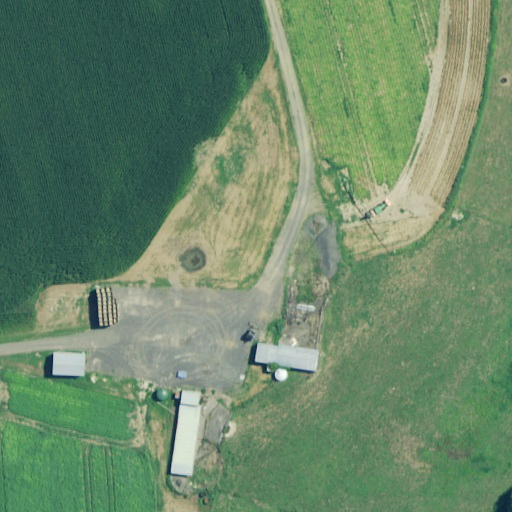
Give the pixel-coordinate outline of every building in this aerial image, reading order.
[(166,347),(166,334),(135,335),(135,347),(166,347)] [(169,345),(189,345),(200,346),(200,335),(169,334),(169,345)] [(189,345),(169,345),(169,353),(188,353),(189,345)] [(274,366),(312,371),(314,352),(255,345),(253,364),(266,365),(265,374),(273,374),(274,366)] [(83,355),(51,354),(50,376),(83,377),(83,355)] [(200,394),(180,392),(169,474),(189,477),(200,394)]
